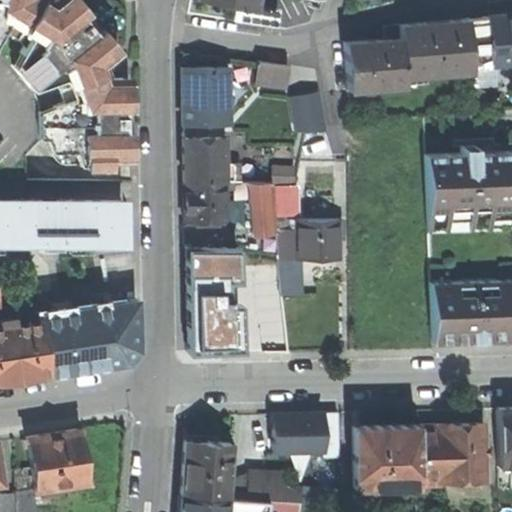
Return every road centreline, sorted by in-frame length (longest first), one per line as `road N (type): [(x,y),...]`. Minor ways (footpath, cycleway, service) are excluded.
road 1 (residential): [(157,17),(159,377)]
road 2 (residential): [(511,369),(159,377)]
road 3 (residential): [(157,17),(297,34),(436,0)]
road 4 (residential): [(0,403),(159,377)]
road 5 (residential): [(159,377),(150,511)]
